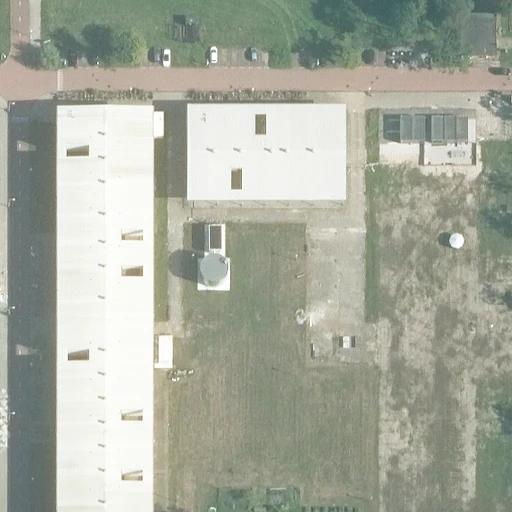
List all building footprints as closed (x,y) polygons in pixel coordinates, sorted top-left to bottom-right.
[(495,60),(495,19),(460,19),(460,60),(495,60)] [(180,119),(181,200),(324,198),(324,119),(180,119)] [(399,121),(399,146),(424,146),(424,122),(424,121),(421,121),(413,121),(399,121)] [(424,121),(424,145),(460,145),(460,121),(424,121)] [(55,134),(55,338),(135,338),(135,134),(55,134)] [(227,231),(215,231),(215,256),(227,256),(227,231)] [(205,277),(205,278),(205,280),(205,281),(205,282),(206,283),(206,285),(207,286),(207,287),(208,288),(209,289),(210,290),(211,290),(212,291),(213,292),(214,292),(216,293),(217,293),(218,293),(219,293),(221,293),(222,293),(223,293),(225,292),(226,292),(227,291),(228,290),(229,290),(230,289),(231,288),(232,287),(232,286),(233,285),(233,283),(234,282),(234,281),(234,280),(234,278),(234,277),(234,276),(234,275),(233,273),(233,272),(232,271),(232,270),(231,269),(230,268),(229,267),(228,266),(227,266),(226,265),(225,264),(223,264),(222,264),(221,264),(220,264),(218,264),(217,264),(216,264),(214,264),(213,265),(212,266),(211,266),(210,267),(209,268),(208,269),(207,270),(207,271),(206,272),(206,273),(205,275),(205,276),(205,277)] [(172,346),(162,345),(162,366),(172,365),(172,346)] [(55,350),(55,511),(135,511),(135,350),(55,350)]
